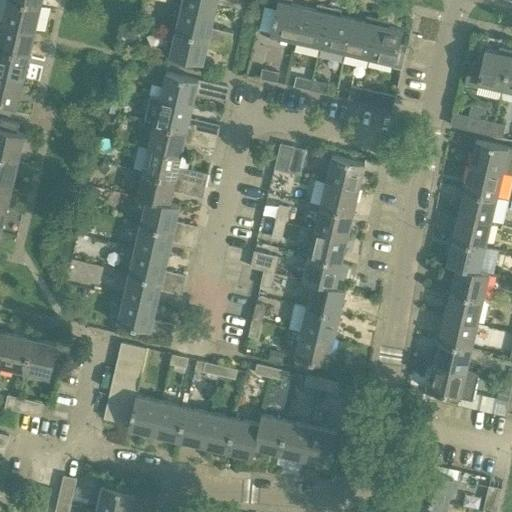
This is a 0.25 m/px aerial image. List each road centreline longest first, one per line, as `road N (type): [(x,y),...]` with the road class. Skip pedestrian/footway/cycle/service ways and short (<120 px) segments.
road 1 (residential): [(184,477),(314,499),(367,484),(424,155)]
road 2 (residential): [(424,155),(246,115),(215,232),(208,331)]
road 3 (residential): [(184,477),(81,448),(108,331)]
road 4 (residential): [(424,155),(459,0)]
